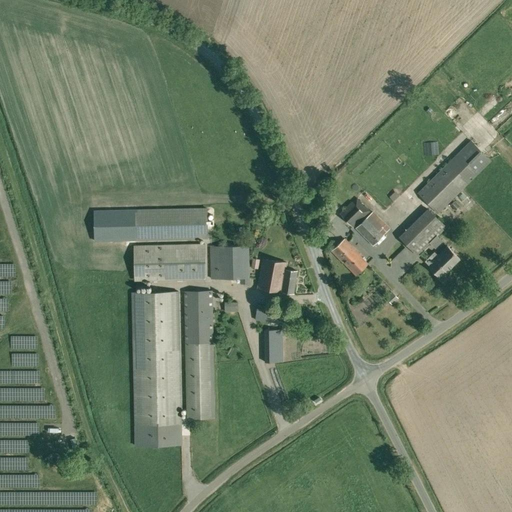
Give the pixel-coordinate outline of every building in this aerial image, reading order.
[(511,90),(498,98),(502,104),(511,98),(511,90)] [(366,188),(387,211),(469,137),(445,111),(421,133),(424,136),(366,188)] [(392,157),(421,126),(412,117),(383,148),(392,157)] [(491,161),(471,140),(418,193),(438,213),(491,161)] [(354,227),(370,211),(356,196),(340,212),(354,227)] [(136,240),(208,238),(207,214),(207,207),(135,209),(136,240)] [(446,226),(429,209),(400,237),(417,255),(446,226)] [(388,235),(386,233),(391,229),(373,211),(355,228),(373,246),(377,242),(379,244),(388,235)] [(344,239),(332,250),(343,261),(356,274),(367,264),(360,256),(361,256),(354,249),(344,239)] [(205,242),(135,242),(135,276),(205,277),(205,242)] [(211,246),(211,256),(211,278),(240,278),(241,283),(249,283),(249,255),(248,255),(248,245),(211,246)] [(438,255),(434,252),(425,261),(430,266),(429,267),(439,277),(445,271),(446,272),(460,259),(447,246),(438,255)] [(282,292),(285,269),(286,263),(263,258),(258,287),(282,292)] [(297,272),(285,269),(282,292),(294,294),(297,272)] [(215,418),(213,342),(212,290),(184,290),(187,419),(215,418)] [(136,292),(132,292),(134,424),(135,446),(182,445),(181,424),(179,291),(136,292)] [(393,293),(387,299),(393,305),(398,299),(393,293)] [(238,303),(224,303),(224,312),(238,312),(238,303)] [(294,311),(256,305),(253,319),(291,326),(294,311)] [(264,361),(281,361),(280,329),(264,329),(264,361)]
